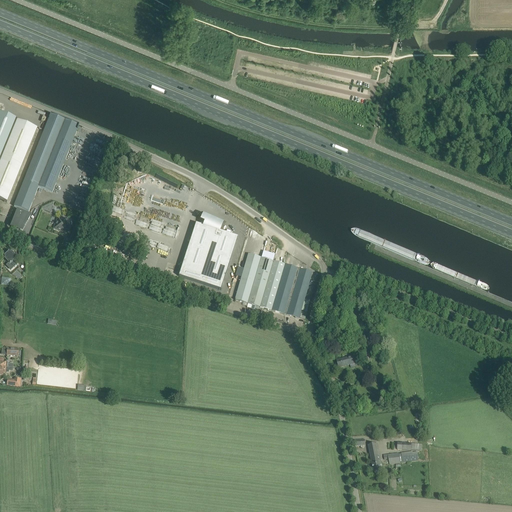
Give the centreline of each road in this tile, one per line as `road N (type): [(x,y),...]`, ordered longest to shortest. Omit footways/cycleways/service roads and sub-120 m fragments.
road 1 (trunk): [(0,24),(511,234)]
road 2 (trunk): [(511,221),(0,11)]
road 3 (unclassified): [(16,0),(511,202)]
road 4 (unclassified): [(323,272),(318,259),(197,178),(0,90)]
road 5 (unclassified): [(0,240),(309,333)]
road 6 (track): [(211,0),(343,28),(434,24),(446,0)]
road 7 (unclassified): [(511,338),(323,272)]
road 8 (unclassified): [(358,511),(337,396),(309,333)]
road 9 (unknown): [(20,240),(37,208),(68,181),(91,128)]
